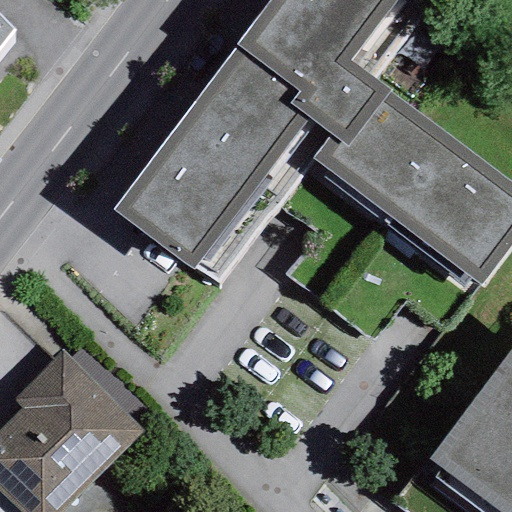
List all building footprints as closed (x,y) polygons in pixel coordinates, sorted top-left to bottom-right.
[(429,0),(268,0),(112,209),(216,286),(312,158),(329,135),(345,147),(388,90),(371,77),(429,0)] [(0,44),(11,30),(0,18),(0,44)] [(511,243),(511,182),(388,90),(345,147),(329,135),(312,158),(482,288),(511,243)] [(498,511),(511,511),(511,346),(427,458),(498,511)] [(62,352),(16,400),(23,406),(0,429),(0,511),(63,511),(143,430),(136,423),(147,412),(80,348),(69,359),(62,352)]
